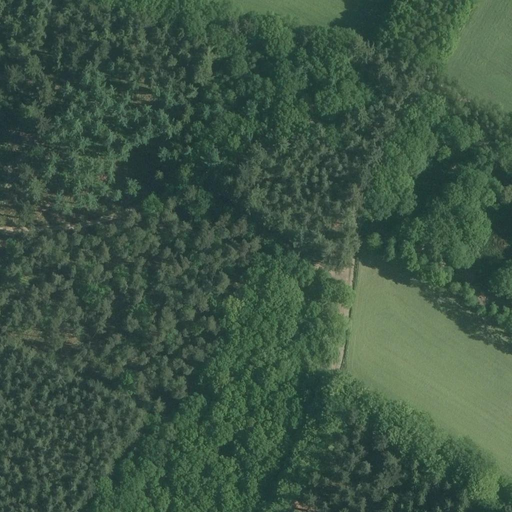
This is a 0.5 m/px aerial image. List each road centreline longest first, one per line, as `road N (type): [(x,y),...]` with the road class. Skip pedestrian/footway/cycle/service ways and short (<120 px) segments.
road 1 (track): [(404,113),(350,235),(332,366),(264,511)]
road 2 (track): [(0,228),(82,227),(199,192),(350,278)]
road 3 (unclassified): [(475,0),(404,113)]
